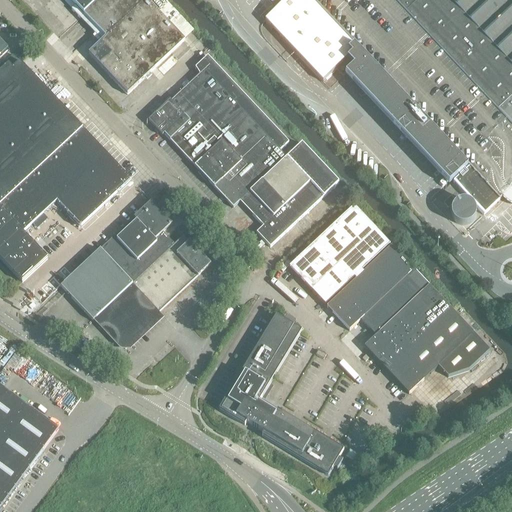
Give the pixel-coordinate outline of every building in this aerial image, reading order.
[(68,0),(84,15),(106,39),(88,55),(127,96),(185,42),(194,33),(162,0),(68,0)] [(511,0),(288,0),(265,22),(272,29),(323,84),(352,57),(353,58),(348,63),(354,69),(346,77),(451,190),(456,186),(484,216),(511,189),(511,0)] [(18,61),(12,56),(6,62),(12,67),(18,61)] [(170,102),(149,122),(148,122),(163,137),(164,136),(195,168),(214,189),(233,209),(248,195),(260,208),(256,212),(267,224),(257,234),(270,248),(338,184),(301,145),(287,159),(280,152),(289,144),(208,57),(195,69),(200,76),(171,103),(170,102)] [(0,73),(0,260),(22,284),(47,260),(22,233),(57,202),(81,227),(130,181),(83,130),(19,63),(12,70),(8,65),(0,73)] [(453,197),(446,204),(450,209),(457,202),(453,197)] [(161,316),(159,313),(197,278),(210,266),(183,237),(165,253),(154,241),(171,225),(151,203),(73,276),(61,288),(93,322),(96,319),(122,347),(129,347),(161,316)] [(354,207),(289,268),(311,292),(313,291),(326,278),(330,282),(344,269),(356,281),(363,274),(362,272),(390,246),(354,207)] [(429,287),(423,293),(408,277),(414,271),(391,247),(363,274),(356,281),(326,308),(332,314),(334,313),(351,331),(371,311),(386,327),(366,347),(410,394),(438,368),(448,379),(469,372),(490,352),(473,335),(429,287)] [(259,402),(273,379),(302,332),(293,327),(296,323),(287,318),(284,322),(276,317),(219,411),(245,426),(246,424),(263,434),(262,437),(328,477),(333,469),(337,471),(342,462),(338,460),(343,451),(277,411),(276,413),(259,402)] [(318,351),(315,356),(323,360),(326,356),(318,351)] [(0,509),(59,430),(0,387),(0,509)]
